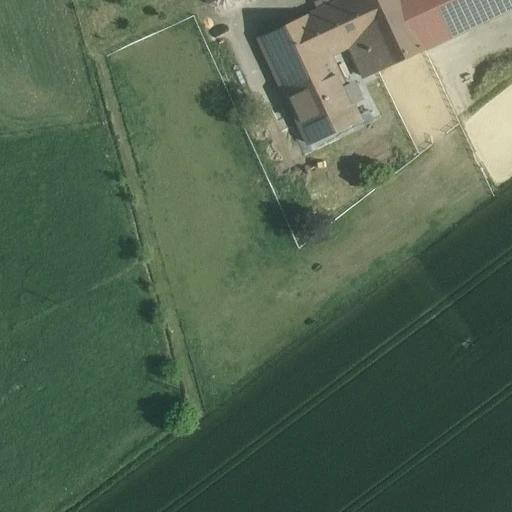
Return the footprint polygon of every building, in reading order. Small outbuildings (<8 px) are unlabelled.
[(343,0),(330,6),(350,48),(364,79),(425,50),(429,49),(406,0),(343,0)] [(511,0),(406,0),(429,49),(425,50),(425,51),(511,10),(511,0)] [(330,6),(316,13),(309,16),(329,58),(350,48),(330,6)] [(309,16),(259,39),(309,145),(359,121),(352,105),(344,89),(329,58),(309,16)] [(355,88),(350,86),(344,89),(352,105),(358,102),(360,97),(355,88)]
